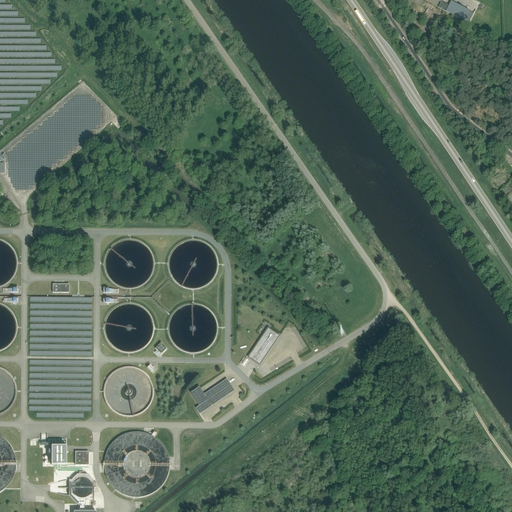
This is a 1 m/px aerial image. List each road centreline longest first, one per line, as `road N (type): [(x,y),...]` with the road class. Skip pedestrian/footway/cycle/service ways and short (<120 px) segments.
road 1 (unclassified): [(328,350),(377,316),(385,281),(191,0)]
road 2 (primary): [(511,241),(351,0)]
road 3 (track): [(388,292),(511,459)]
road 4 (unclassified): [(511,151),(446,99),(383,0)]
